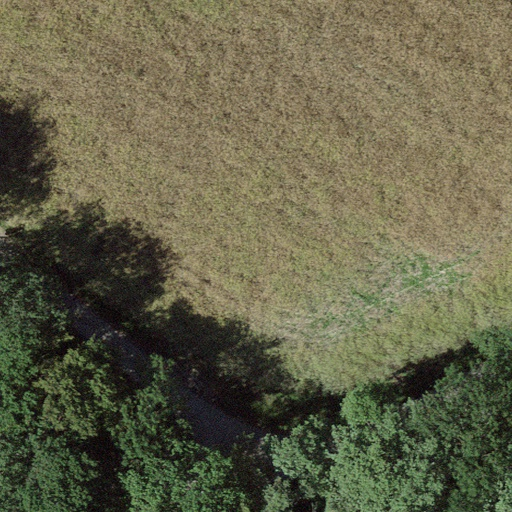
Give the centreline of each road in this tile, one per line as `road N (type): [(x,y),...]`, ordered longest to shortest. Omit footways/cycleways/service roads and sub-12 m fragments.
road 1 (track): [(282,467),(0,247)]
road 2 (track): [(0,450),(121,476),(282,467)]
road 3 (track): [(511,362),(345,455),(282,467)]
